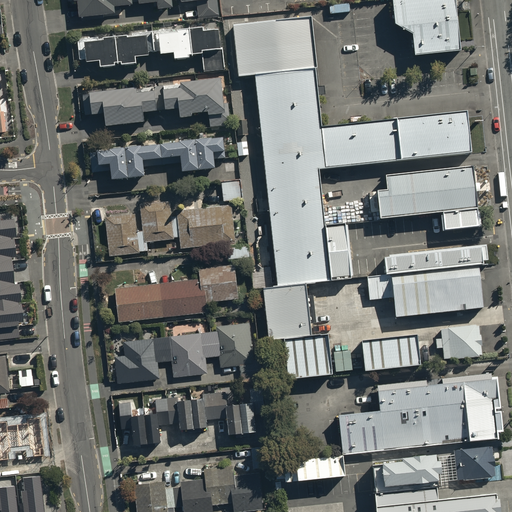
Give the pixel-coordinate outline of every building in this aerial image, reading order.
[(139,0),(139,1),(145,0),(157,0),(158,5),(173,4),(172,0),(78,0),(79,14),(115,10),(115,3),(133,2),(133,0),(136,0),(139,0)] [(196,0),(199,18),(219,15),(217,0),(196,0)] [(235,0),(227,0),(228,10),(237,10),(235,0)] [(453,0),(389,0),(392,22),(410,32),(412,52),(459,50),(453,0)] [(316,171),(470,151),(463,112),(319,127),(309,16),(232,24),(235,76),(253,74),(273,284),(326,280),(316,171)] [(218,30),(203,31),(203,28),(178,30),(178,32),(159,34),(161,54),(174,52),(175,59),(190,57),(189,55),(203,53),(202,51),(220,49),(218,30)] [(103,38),(104,40),(85,42),(87,62),(100,61),(101,67),(115,65),(115,63),(121,62),(122,65),(136,63),(136,57),(149,55),(147,35),(128,38),(127,36),(103,38)] [(205,72),(225,70),(223,49),(203,52),(205,72)] [(145,122),(144,113),(179,109),(180,118),(192,117),(192,114),(208,112),(210,127),(230,125),(230,124),(228,103),(224,104),(221,78),(180,83),(181,88),(164,90),(163,86),(154,87),(154,91),(137,93),(137,88),(90,93),(93,115),(105,113),(106,126),(145,122)] [(223,138),(212,139),(212,138),(196,140),(199,170),(215,168),(213,153),(225,152),(223,138)] [(162,158),(181,156),(183,172),(199,170),(195,140),(179,142),(179,143),(161,145),(162,158)] [(145,176),(143,160),(162,158),(161,145),(142,147),(142,146),(126,148),(129,178),(145,176)] [(109,150),(98,152),(99,166),(111,164),(112,180),(129,178),(125,148),(109,150)] [(376,190),(378,216),(474,208),(471,166),(384,174),(385,189),(376,190)] [(242,199),(239,179),(221,182),(223,201),(242,199)] [(174,239),(170,202),(141,205),(145,243),(174,239)] [(181,249),(236,243),(232,205),(177,211),(181,249)] [(438,213),(440,229),(478,225),(477,209),(438,213)] [(106,217),(110,257),(140,254),(135,214),(106,217)] [(0,215),(0,340),(21,338),(19,323),(24,322),(19,284),(15,284),(12,258),(17,257),(14,238),(16,237),(14,218),(1,220),(0,215)] [(350,275),(345,222),(325,224),(330,277),(350,275)] [(482,243),(383,255),(385,273),(484,261),(482,243)] [(249,244),(228,246),(229,259),(250,256),(249,244)] [(199,269),(200,279),(116,289),(119,323),(208,313),(207,303),(239,299),(235,265),(199,269)] [(476,266),(390,276),(394,316),(480,307),(476,266)] [(309,331),(304,282),(262,286),(267,335),(309,331)] [(172,361),(174,378),(208,374),(206,358),(220,356),(221,368),(254,365),(249,323),(217,327),(217,332),(170,337),(124,342),(125,356),(115,358),(118,384),(160,379),(158,363),(172,361)] [(478,326),(438,328),(439,338),(433,339),(433,346),(439,346),(440,356),(480,353),(478,326)] [(282,337),(286,374),(331,370),(327,333),(282,337)] [(416,334),(361,338),(363,366),(418,362),(416,334)] [(4,356),(0,356),(0,393),(8,392),(4,356)] [(20,387),(33,385),(31,369),(18,371),(20,387)] [(341,448),(496,434),(491,375),(377,385),(379,409),(338,412),(341,448)] [(229,436),(243,434),(240,406),(227,407),(226,392),(203,395),(203,400),(192,401),(195,429),(208,428),(207,420),(227,418),(229,436)] [(8,396),(0,397),(0,407),(8,406),(8,396)] [(156,400),(157,415),(146,416),(149,445),(162,444),(160,426),(180,423),(181,431),(194,429),(191,401),(179,402),(178,397),(156,400)] [(145,417),(133,418),(131,402),(119,404),(122,430),(133,429),(135,446),(148,445),(145,417)] [(253,404),(241,406),(244,434),(256,433),(253,404)] [(0,459),(9,459),(8,451),(33,448),(34,457),(44,456),(39,417),(27,419),(27,423),(8,425),(7,421),(0,421),(0,459)] [(272,445),(250,446),(252,468),(273,467),(272,445)] [(490,448),(450,450),(452,480),(492,478),(490,448)] [(344,475),(342,453),(282,458),(284,481),(344,475)] [(435,454),(372,460),(374,490),(438,484),(435,454)] [(204,470),(205,479),(181,482),(182,488),(166,489),(165,482),(135,486),(137,511),(168,511),(168,509),(184,507),(184,511),(213,511),(213,506),(233,503),(234,511),(246,511),(264,510),(259,474),(235,476),(233,466),(204,470)] [(44,511),(40,476),(23,478),(25,491),(21,491),(23,511),(44,511)] [(18,511),(15,486),(0,487),(0,510),(0,511),(18,511)]
